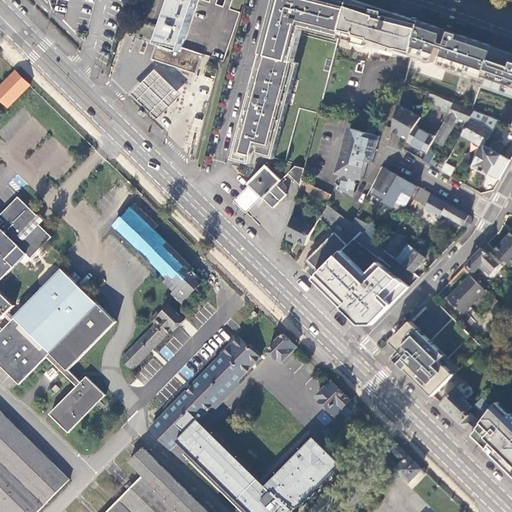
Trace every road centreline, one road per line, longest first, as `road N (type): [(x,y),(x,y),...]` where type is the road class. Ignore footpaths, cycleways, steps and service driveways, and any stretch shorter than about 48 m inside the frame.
road 1 (primary): [(359,357),(0,4)]
road 2 (primary): [(0,24),(349,367)]
road 3 (primary): [(511,507),(359,357)]
road 4 (primary): [(349,367),(497,511)]
road 5 (residential): [(495,213),(359,357)]
road 6 (residential): [(495,213),(385,152)]
